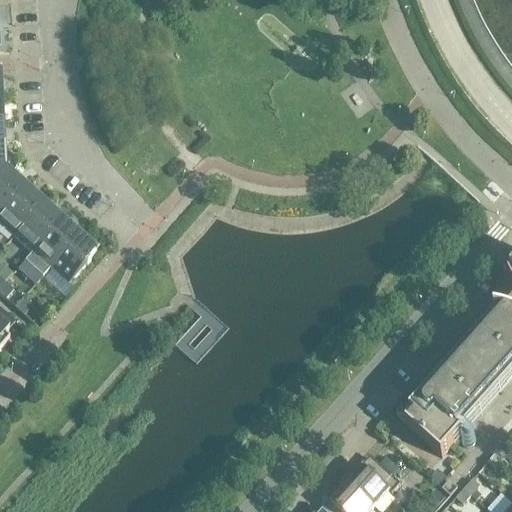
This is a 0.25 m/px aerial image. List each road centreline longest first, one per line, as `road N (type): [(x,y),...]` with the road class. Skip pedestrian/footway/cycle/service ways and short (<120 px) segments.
road 1 (unclassified): [(250,511),(511,218)]
road 2 (residential): [(143,216),(68,139),(53,0)]
road 3 (residential): [(383,0),(426,93),(511,184)]
